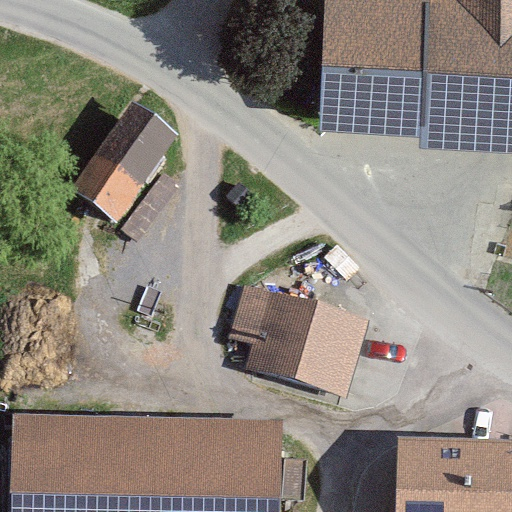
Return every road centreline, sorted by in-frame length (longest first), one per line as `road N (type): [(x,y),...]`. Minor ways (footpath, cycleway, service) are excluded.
road 1 (tertiary): [(10,0),(49,8),(152,56),(219,102),(511,356)]
road 2 (unknown): [(345,424),(253,400),(225,379),(206,350),(197,261),(219,102)]
road 3 (unknown): [(345,424),(511,405)]
